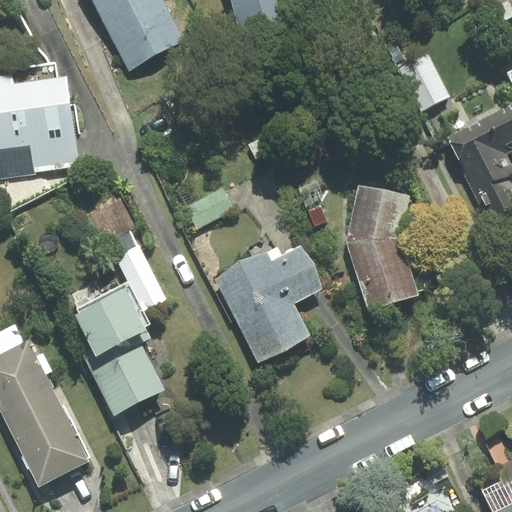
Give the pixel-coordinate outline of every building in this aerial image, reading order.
[(88,0),(124,72),(181,45),(158,0),(88,0)] [(287,0),(229,0),(242,45),(296,31),(287,0)] [(85,170),(71,80),(58,82),(56,69),(0,78),(0,155),(30,150),(34,178),(85,170)] [(511,110),(446,144),(489,228),(511,216),(511,183),(511,181),(511,180),(511,163),(506,153),(511,150),(511,110)] [(318,180),(298,187),(313,230),(333,224),(318,180)] [(406,199),(358,188),(346,244),(369,317),(421,300),(398,245),(406,199)] [(236,212),(224,190),(186,210),(198,232),(236,212)] [(134,232),(107,245),(122,278),(67,303),(91,355),(84,358),(113,422),(169,396),(146,345),(155,341),(143,313),(166,302),(134,232)] [(279,251),(217,279),(258,368),(313,343),(296,307),(324,295),(303,248),(282,258),(279,251)] [(0,356),(0,411),(38,490),(90,465),(30,341),(0,356)]
